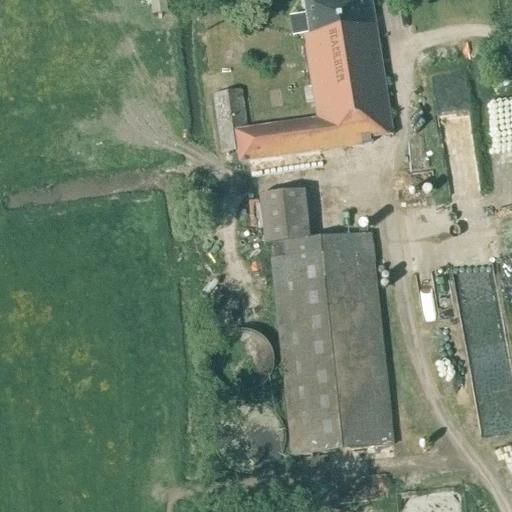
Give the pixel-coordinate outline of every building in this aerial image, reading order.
[(167,13),(165,0),(149,0),(151,15),(167,13)] [(370,0),(318,0),(303,2),(309,36),(303,36),(316,120),(247,131),(242,92),(212,96),(221,156),(236,154),(238,165),(372,144),(371,140),(392,137),(370,0)] [(291,458),(392,447),(370,236),(309,242),(303,194),(259,198),(264,247),(269,246),(291,458)] [(272,369),(273,364),(272,359),(271,354),(269,350),(267,346),(264,342),(260,339),(256,336),(251,334),(246,333),(241,333),(237,333),(232,334),(227,336),(223,339),(219,342),(216,346),(214,350),(212,354),(211,359),(210,364),(211,369),(212,374),(214,378),(216,382),(219,386),(223,389),(227,392),(232,394),(237,395),(241,395),(246,395),(251,394),(256,392),(260,389),(264,386),(267,382),(269,378),(271,374),(272,369)] [(284,446),(284,440),(284,434),(283,429),(281,424),(278,419),(274,415),(270,411),(265,408),(260,406),(254,404),(248,404),(243,404),(237,406),(232,408),(227,411),(223,415),(219,419),(216,424),(214,429),(213,434),(213,440),(213,446),(214,451),(216,456),(219,461),(223,465),(227,469),(232,472),(237,474),(243,475),(248,476),(254,475),(260,474),(265,472),(270,469),(274,465),(278,461),(280,456),(283,451),(284,446)]
